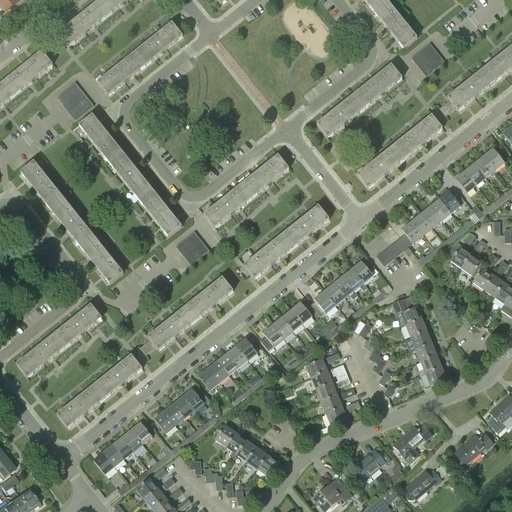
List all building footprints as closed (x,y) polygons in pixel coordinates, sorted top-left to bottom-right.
[(0,0),(0,4),(6,13),(19,3),(22,0),(0,0)] [(101,0),(95,5),(106,19),(129,0),(101,0)] [(387,2),(385,0),(362,0),(373,13),(387,2)] [(387,2),(373,13),(403,50),(417,40),(387,2)] [(106,19),(95,5),(58,35),(69,48),(106,19)] [(172,25),(135,54),(145,68),(183,38),(172,25)] [(424,57),(433,50),(429,45),(420,52),(424,57)] [(511,47),(484,70),(495,83),(511,69),(511,47)] [(433,50),(424,57),(428,62),(437,54),(433,50)] [(424,57),(420,52),(411,60),(415,65),(424,57)] [(4,83),(15,96),(53,67),(42,53),(4,83)] [(145,68),(135,54),(97,84),(108,98),(145,68)] [(437,54),(428,62),(431,66),(441,59),(437,54)] [(428,62),(424,57),(415,65),(418,69),(428,62)] [(441,59),(431,66),(435,71),(444,64),(441,59)] [(428,62),(418,69),(422,74),(431,66),(428,62)] [(391,66),(354,96),(365,110),(402,80),(391,66)] [(431,66),(422,74),(426,79),(435,71),(431,66)] [(495,83),(484,70),(447,99),(450,102),(453,107),(451,108),(454,111),(455,110),(458,113),(495,83)] [(0,108),(15,96),(4,83),(0,86),(0,108)] [(69,96),(79,89),(75,84),(65,92),(69,96)] [(79,89),(69,96),(73,101),(82,94),(79,89)] [(69,96),(65,92),(56,99),(60,104),(69,96)] [(86,98),(82,94),(73,101),(77,106),(86,98)] [(69,96),(60,104),(64,108),(73,101),(69,96)] [(365,110),(354,96),(316,126),(327,140),(365,110)] [(86,98),(77,106),(81,110),(90,103),(86,98)] [(73,101),(64,108),(67,113),(77,106),(73,101)] [(453,107),(450,102),(439,111),(445,118),(454,111),(451,108),(453,107)] [(94,108),(90,103),(81,110),(84,115),(94,108)] [(77,106),(67,113),(71,118),(81,110),(77,106)] [(81,110),(71,118),(75,123),(84,115),(81,110)] [(109,164),(122,154),(92,116),(79,127),(109,164)] [(431,117),(394,147),(405,160),(442,130),(431,117)] [(511,128),(502,136),(511,147),(511,128)] [(405,160),(394,147),(357,177),(368,190),(405,160)] [(483,158),(495,173),(505,165),(493,150),(483,158)] [(122,154),(109,164),(138,202),(152,191),(122,154)] [(241,187),(251,200),(289,170),(278,157),(241,187)] [(495,173),(483,158),(474,166),(485,180),(495,173)] [(50,211),(64,200),(34,163),(20,174),(50,211)] [(485,180),(474,166),(464,173),(476,188),(485,180)] [(476,188),(464,173),(455,181),(466,196),(476,188)] [(251,200),(241,187),(203,217),(214,230),(251,200)] [(182,228),(152,191),(138,202),(168,239),(182,228)] [(456,191),(450,195),(449,193),(439,201),(451,216),(460,208),(459,206),(464,203),(456,191)] [(511,195),(511,193),(509,191),(500,198),(503,202),(511,195)] [(503,202),(500,198),(490,206),(493,210),(503,202)] [(64,200),(50,211),(80,248),(93,237),(64,200)] [(439,201),(430,209),(441,223),(451,216),(439,201)] [(493,210),(490,206),(481,213),(485,217),(493,210)] [(318,207),(281,237),(292,251),(329,221),(318,207)] [(441,223),(430,209),(420,216),(432,231),(441,223)] [(420,216),(411,224),(423,238),(432,231),(420,216)] [(471,222),(461,229),(465,233),(474,225),(478,222),(477,220),(473,224),(471,222)] [(405,236),(400,240),(408,250),(413,246),(423,238),(411,224),(401,232),(405,236)] [(461,229),(452,237),(456,240),(465,233),(461,229)] [(194,234),(185,241),(189,246),(198,238),(194,234)] [(461,271),(471,256),(465,253),(475,238),(470,235),(461,247),(460,249),(450,263),(461,271)] [(123,275),(93,237),(80,248),(110,286),(123,275)] [(292,251),(281,237),(244,267),(254,281),(292,251)] [(456,240),(452,237),(443,244),(446,248),(456,240)] [(198,238),(189,246),(192,250),(202,243),(198,238)] [(408,250),(400,240),(396,243),(404,253),(408,250)] [(189,246),(185,241),(176,248),(179,253),(189,246)] [(481,242),(471,256),(461,271),(472,278),(482,264),(481,264),(476,260),(486,246),(481,242)] [(202,243),(192,250),(196,255),(205,248),(202,243)] [(399,257),(404,253),(396,243),(391,247),(399,257)] [(446,248),(443,244),(434,252),(437,255),(446,248)] [(458,245),(453,249),(448,256),(453,259),(460,249),(461,247),(458,245)] [(189,246),(179,253),(183,258),(192,250),(189,246)] [(394,261),(399,257),(391,247),(386,251),(394,261)] [(205,248),(196,255),(200,260),(209,252),(205,248)] [(192,250),(183,258),(187,262),(196,255),(192,250)] [(408,250),(404,253),(408,259),(413,255),(408,250)] [(381,255),(389,265),(394,261),(386,251),(381,255)] [(437,255),(434,252),(430,254),(429,252),(424,256),(423,255),(420,258),(418,256),(415,258),(422,267),(437,255)] [(196,255),(187,262),(191,267),(200,260),(196,255)] [(384,269),(389,265),(381,255),(376,259),(384,269)] [(492,256),(482,270),(472,285),(483,292),(493,278),(487,274),(497,260),(492,256)] [(373,278),(369,273),(374,270),(366,260),(362,264),(361,263),(352,271),(363,286),(373,278)] [(493,278),(483,292),(494,300),(504,285),(498,281),(508,267),(503,263),(493,278)] [(363,286),(352,271),(342,279),(354,293),(360,289),(363,293),(367,290),(363,286)] [(511,272),(504,285),(494,300),(504,307),(505,307),(511,295),(511,290),(509,289),(511,283),(511,272)] [(222,279),(185,309),(196,322),(233,293),(222,279)] [(354,293),(342,279),(333,286),(344,301),(349,297),(353,302),(358,298),(354,293)] [(374,299),(377,303),(386,296),(391,292),(386,284),(381,289),(383,292),(374,299)] [(333,286),(323,294),(335,308),(344,301),(333,286)] [(335,308),(323,294),(314,301),(325,316),(335,308)] [(511,295),(505,307),(504,307),(501,312),(511,320),(511,319),(511,295)] [(419,308),(417,309),(412,298),(392,306),(397,318),(401,316),(419,309),(419,308)] [(377,303),(374,299),(365,307),(368,311),(377,303)] [(291,312),(302,327),(312,319),(300,304),(291,312)] [(91,306),(54,336),(64,350),(102,320),(91,306)] [(368,311),(365,307),(355,314),(358,318),(368,311)] [(196,322),(185,309),(148,339),(150,342),(153,346),(152,347),(154,350),(156,349),(158,352),(196,322)] [(421,314),(419,309),(401,316),(406,328),(424,321),(424,320),(422,321),(419,315),(421,314)] [(291,312),(281,320),(293,334),(302,327),(291,312)] [(358,318),(355,314),(346,322),(349,325),(358,318)] [(349,325),(346,322),(337,329),(332,323),(331,323),(327,318),(322,322),(327,327),(334,337),(339,333),(340,333),(349,325)] [(293,334),(281,320),(272,327),(283,342),(293,334)] [(426,326),(424,321),(406,328),(411,340),(429,333),(429,332),(426,333),(424,327),(426,326)] [(358,337),(364,340),(371,328),(366,325),(358,337)] [(268,353),(273,349),(274,349),(283,342),(272,327),(262,335),(265,339),(260,343),(260,342),(260,343),(268,353)] [(326,338),(317,345),(320,349),(329,341),(334,337),(327,327),(322,332),(326,338)] [(431,338),(429,333),(411,340),(415,352),(434,345),(434,344),(431,345),(429,339),(431,338)] [(64,350),(54,336),(16,366),(27,380),(64,350)] [(369,352),(372,346),(376,340),(371,337),(363,349),(369,352)] [(246,341),(236,348),(247,363),(257,355),(246,341)] [(153,346),(150,342),(140,350),(146,357),(154,350),(152,347),(153,346)] [(317,345),(307,352),(311,357),(320,349),(317,345)] [(434,345),(415,352),(420,364),(439,357),(439,356),(436,357),(434,351),(436,350),(434,345)] [(236,348),(227,356),(238,370),(247,363),(236,348)] [(376,349),(372,354),(368,361),(374,364),(381,352),(376,349)] [(311,357),(307,352),(298,360),(302,365),(311,357)] [(325,367),(340,361),(338,355),(306,368),(311,380),(327,374),(327,373),(325,367)] [(227,356),(217,363),(229,378),(238,370),(227,356)] [(94,387),(105,400),(142,370),(131,357),(94,387)] [(439,357),(420,364),(423,371),(418,373),(420,378),(425,376),(444,369),(443,368),(441,369),(439,363),(441,362),(439,357)] [(302,365),(298,360),(288,368),(292,372),(302,365)] [(386,364),(381,361),(373,373),(379,376),(386,364)] [(271,373),(262,380),(265,383),(279,372),(271,362),(266,367),(271,373)] [(217,363),(208,371),(219,385),(229,378),(217,363)] [(327,374),(311,380),(316,392),(332,386),(332,385),(330,380),(346,374),(343,367),(327,373),(327,374)] [(444,369),(425,376),(430,388),(447,382),(446,381),(443,375),(446,374),(444,369)] [(219,385),(208,371),(198,379),(210,393),(219,385)] [(378,385),(384,388),(391,376),(386,373),(378,385)] [(332,385),(332,386),(316,392),(321,404),(337,398),(337,397),(335,391),(350,385),(348,379),(332,385)] [(262,380),(252,387),(255,391),(265,383),(262,380)] [(391,385),(383,397),(388,400),(396,388),(391,385)] [(105,400),(94,387),(57,417),(68,430),(105,400)] [(255,391),(252,387),(243,395),(246,398),(255,391)] [(192,391),(183,399),(194,413),(204,405),(206,406),(210,403),(199,389),(194,393),(192,391)] [(337,397),(337,398),(321,404),(326,417),(342,410),(342,409),(339,403),(355,397),(353,391),(337,397)] [(246,398),(243,395),(234,402),(237,406),(246,398)] [(490,414),(493,418),(488,421),(488,423),(493,429),(495,429),(500,425),(500,426),(511,415),(511,400),(509,397),(490,414)] [(194,413),(183,399),(173,406),(185,421),(194,413)] [(237,406),(234,402),(219,414),(222,418),(237,406)] [(342,410),(326,417),(331,429),(347,422),(344,415),(360,409),(358,403),(342,409),(342,410)] [(173,406),(164,414),(175,428),(185,421),(173,406)] [(175,428),(164,414),(154,421),(165,436),(175,428)] [(214,418),(204,426),(208,430),(217,422),(214,418)] [(131,432),(142,447),(152,439),(141,425),(131,432)] [(204,426),(195,433),(198,437),(208,430),(204,426)] [(237,433),(235,435),(230,431),(231,429),(226,426),(225,428),(225,427),(215,442),(226,449),(237,433)] [(414,429),(393,447),(404,459),(409,465),(418,457),(413,451),(424,441),(426,443),(432,437),(423,427),(418,433),(414,429)] [(142,447),(131,432),(122,440),(133,454),(142,447)] [(195,433),(185,441),(188,445),(198,437),(195,433)] [(237,433),(226,449),(232,454),(230,457),(234,460),(236,457),(248,441),(247,441),(246,443),(240,438),(242,437),(237,433)] [(462,468),(464,467),(465,468),(486,450),(487,452),(493,446),(485,436),(479,441),(476,437),(455,456),(457,458),(455,460),(455,465),(458,468),(462,468)] [(122,440),(112,447),(124,462),(133,454),(122,440)] [(185,441),(171,453),(174,456),(188,445),(185,441)] [(252,444),(248,441),(236,457),(247,464),(258,448),(257,450),(251,446),(252,444)] [(124,462),(112,447),(103,455),(114,469),(124,462)] [(174,456),(171,453),(167,448),(162,452),(166,457),(156,464),(160,468),(169,460),(174,456)] [(263,451),(258,448),(247,464),(258,472),(269,456),(267,457),(261,453),(263,451)] [(379,449),(353,470),(364,483),(385,465),(386,467),(391,463),(379,449)] [(114,469),(103,455),(93,462),(105,477),(114,469)] [(273,459),(269,456),(258,472),(268,479),(279,465),(278,465),(272,461),(273,459)] [(7,462),(0,467),(0,481),(1,482),(15,471),(7,462)] [(156,464),(147,471),(150,475),(152,474),(160,468),(156,464)] [(433,473),(428,477),(425,473),(405,490),(408,493),(405,495),(405,499),(408,502),(412,502),(414,501),(415,502),(435,486),(436,487),(442,483),(441,481),(445,477),(438,469),(433,473)] [(144,502),(158,491),(153,485),(167,474),(163,470),(150,481),(136,491),(144,502)] [(215,478),(218,478),(217,475),(211,475),(211,470),(205,471),(206,485),(212,484),(212,483),(216,483),(215,478)] [(147,471),(138,479),(141,483),(150,475),(147,471)] [(8,484),(12,489),(19,484),(16,479),(8,484)] [(141,483),(138,479),(128,486),(131,490),(141,483)] [(158,491),(144,502),(152,511),(166,501),(161,495),(175,485),(171,480),(158,491)] [(12,489),(8,484),(1,489),(4,493),(12,489)] [(131,490),(128,486),(127,485),(117,493),(121,498),(131,490)] [(313,501),(322,511),(327,511),(339,502),(342,506),(352,498),(342,487),(335,492),(330,486),(313,501)] [(34,489),(19,499),(27,511),(30,511),(39,507),(34,500),(39,496),(34,489)] [(166,501),(152,511),(172,511),(174,511),(170,506),(183,495),(179,490),(166,501)] [(27,511),(19,499),(15,494),(11,496),(15,502),(9,506),(13,511),(27,511)] [(306,495),(300,500),(305,505),(311,500),(306,495)] [(380,499),(364,511),(390,511),(387,508),(380,499)] [(174,511),(172,511),(182,511),(191,505),(187,500),(174,511)]
